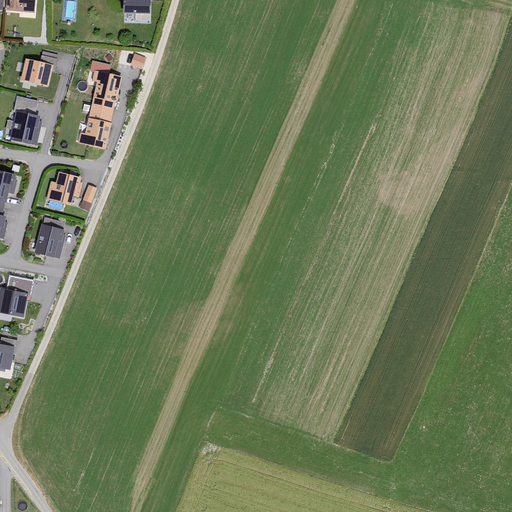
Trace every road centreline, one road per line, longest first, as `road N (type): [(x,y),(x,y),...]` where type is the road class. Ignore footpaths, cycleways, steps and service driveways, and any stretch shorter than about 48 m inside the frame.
road 1 (unclassified): [(0,434),(176,0)]
road 2 (residential): [(0,256),(12,257),(42,157),(96,168)]
